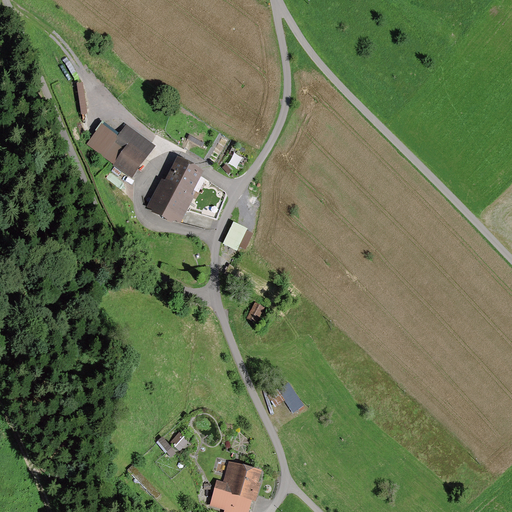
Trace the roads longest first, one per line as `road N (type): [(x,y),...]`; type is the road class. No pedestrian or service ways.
road 1 (unclassified): [(284,485),(280,457),(215,305),(213,251),(284,108),(288,78),(275,1)]
road 2 (track): [(0,3),(117,240),(181,293),(215,305)]
road 3 (unclassified): [(275,1),(319,64),(511,260)]
